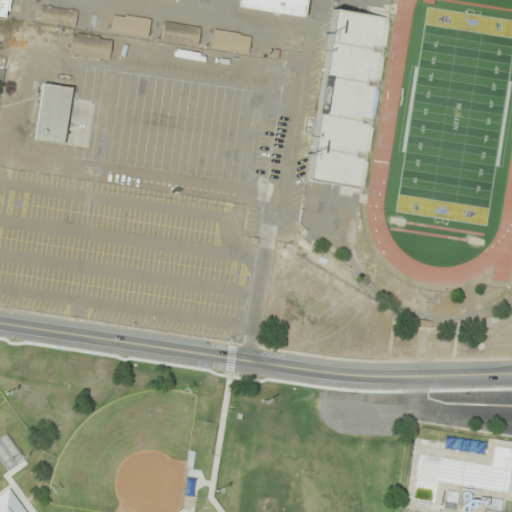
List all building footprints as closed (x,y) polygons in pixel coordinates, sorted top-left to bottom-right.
[(0,0),(0,15),(9,17),(11,0),(0,0)] [(239,0),(239,5),(303,15),(305,0),(239,0)] [(41,5),(39,21),(74,26),(76,9),(41,5)] [(333,9),(308,178),(358,185),(385,18),(333,9)] [(152,37),(154,22),(138,20),(136,35),(152,37)] [(164,21),(161,39),(197,44),(199,26),(164,21)] [(72,33),(69,54),(110,60),(113,40),(100,38),(100,35),(77,32),(77,34),(72,33)] [(44,84),(35,139),(64,143),(72,88),(44,84)]
